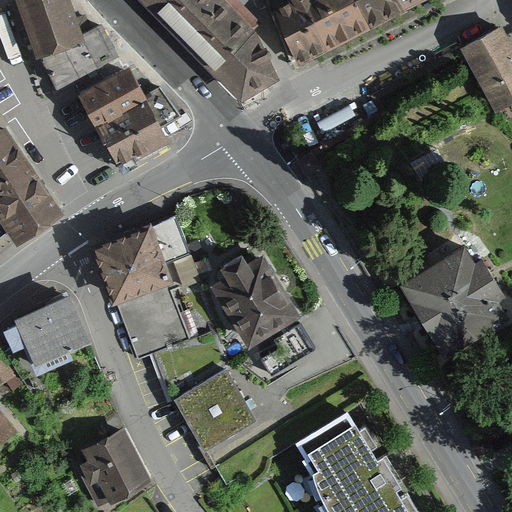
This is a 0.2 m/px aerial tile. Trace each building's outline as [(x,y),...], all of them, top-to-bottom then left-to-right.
[(98,20),(85,25),(75,0),(21,0),(41,52),(59,86),(117,55),(98,20)] [(253,27),(227,0),(138,0),(246,103),(282,80),(253,27)] [(319,0),(288,0),(276,6),(303,59),(340,40),(319,0)] [(369,0),(319,0),(340,40),(380,19),(369,0)] [(407,0),(369,0),(380,19),(410,4),(407,0)] [(511,45),(502,28),(462,49),(498,114),(511,106),(511,45)] [(146,96),(133,72),(84,101),(127,174),(176,145),(165,127),(146,96)] [(161,87),(146,96),(165,127),(180,118),(161,87)] [(0,141),(16,131),(0,107),(0,141)] [(38,163),(16,131),(0,141),(0,206),(45,172),(38,163)] [(0,244),(14,234),(24,247),(70,209),(45,172),(0,206),(0,244)] [(184,215),(103,244),(139,346),(190,327),(171,275),(201,265),(184,215)] [(511,306),(477,248),(409,289),(452,360),(511,323),(511,306)] [(306,313),(272,257),(257,267),(251,257),(234,267),(240,277),(221,289),(255,344),(306,313)] [(64,303),(10,328),(34,379),(88,353),(64,303)] [(224,354),(205,323),(148,343),(165,385),(205,451),(293,401),(224,354)] [(0,349),(0,385),(17,375),(0,349)] [(0,451),(20,435),(0,411),(0,451)] [(400,511),(345,420),(300,446),(313,468),(303,474),(326,511),(400,511)] [(124,427),(87,450),(93,460),(77,469),(103,511),(156,479),(124,427)]
